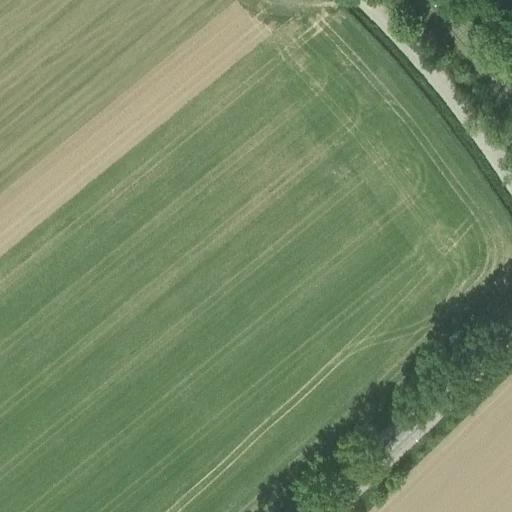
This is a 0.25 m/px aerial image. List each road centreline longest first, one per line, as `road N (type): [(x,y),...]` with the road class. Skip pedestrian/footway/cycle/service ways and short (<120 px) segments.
road 1 (tertiary): [(317,511),(511,326)]
road 2 (unclassified): [(511,181),(454,100),(362,0)]
